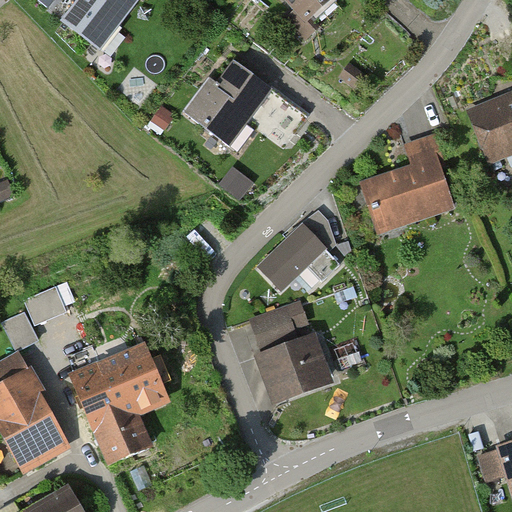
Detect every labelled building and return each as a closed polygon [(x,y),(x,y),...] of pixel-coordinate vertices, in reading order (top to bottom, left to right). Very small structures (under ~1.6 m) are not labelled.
[(75,0),(80,4),(63,25),(100,54),(142,0),(75,0)] [(287,0),(299,12),(290,20),(298,30),(331,0),(287,0)] [(205,90),(186,114),(239,154),(257,130),(285,150),(309,118),(237,64),(213,96),(205,90)] [(365,77),(351,67),(343,77),(357,88),(365,77)] [(511,96),(469,113),(490,170),(511,162),(511,96)] [(411,170),(361,187),(380,242),(457,215),(443,174),(451,171),(440,137),(404,150),(411,170)] [(309,220),(257,271),(281,295),(333,244),(309,220)] [(311,289),(339,262),(327,250),(299,277),(311,289)] [(57,288),(25,301),(36,326),(67,313),(57,288)] [(268,359),(257,362),(276,413),(337,391),(318,339),(302,345),(299,336),(313,331),(305,307),(255,325),(268,359)] [(40,342),(25,312),(2,324),(17,354),(40,342)] [(143,348),(75,377),(112,465),(151,449),(130,401),(161,388),(143,348)] [(20,358),(0,369),(0,429),(18,462),(64,437),(20,358)] [(511,449),(480,461),(489,488),(507,482),(511,496),(511,449)] [(82,511),(70,491),(34,511),(82,511)]
